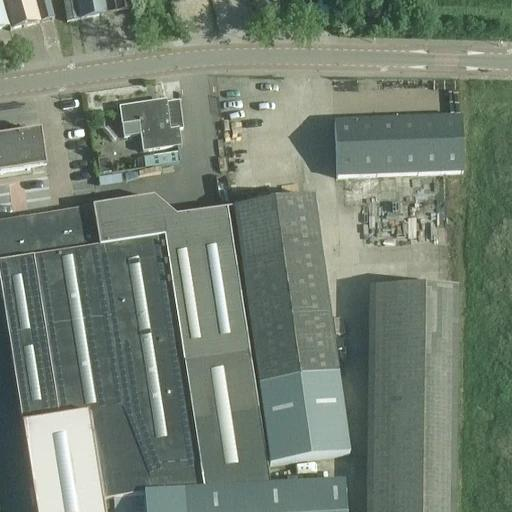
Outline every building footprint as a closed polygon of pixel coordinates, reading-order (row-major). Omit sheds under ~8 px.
[(0,0),(0,31),(9,29),(10,33),(11,33),(4,8),(1,0),(0,0)] [(1,0),(4,8),(11,33),(40,25),(33,0),(1,0)] [(33,0),(40,25),(40,26),(55,22),(54,20),(49,2),(48,0),(33,0)] [(62,0),(63,0),(67,24),(70,23),(81,22),(76,0),(62,0)] [(76,0),(81,22),(105,18),(102,0),(76,0)] [(113,0),(116,13),(132,10),(129,0),(113,0)] [(166,103),(165,103),(119,110),(124,140),(141,137),(143,154),(181,148),(178,132),(183,131),(179,104),(166,106),(166,103)] [(460,120),(334,125),(337,180),(462,176),(460,120)] [(41,134),(25,136),(0,140),(0,176),(46,169),(41,134)] [(4,190),(0,190),(0,217),(9,216),(4,190)] [(144,496),(268,489),(229,212),(176,220),(153,201),(18,222),(0,224),(0,293),(2,303),(22,428),(35,511),(101,511),(99,497),(103,497),(104,503),(144,496)] [(251,341),(330,329),(313,201),(233,212),(251,341)] [(458,251),(458,242),(410,243),(411,252),(458,251)] [(393,511),(453,511),(456,292),(397,291),(393,511)] [(330,329),(251,341),(268,470),(348,459),(330,329)] [(344,511),(343,485),(268,489),(144,496),(144,511),(344,511)]
